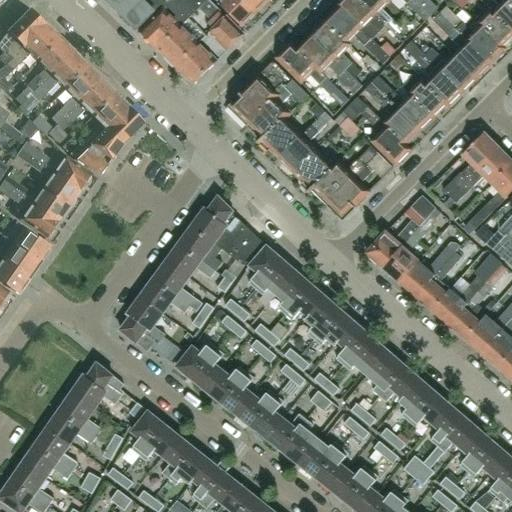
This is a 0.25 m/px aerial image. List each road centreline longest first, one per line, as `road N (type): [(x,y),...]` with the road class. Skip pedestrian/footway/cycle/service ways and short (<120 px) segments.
road 1 (residential): [(309,511),(80,325)]
road 2 (unclassified): [(511,418),(328,262)]
road 3 (residential): [(328,262),(484,105)]
road 4 (residential): [(80,325),(213,153)]
road 5 (unclassified): [(187,127),(59,0)]
road 6 (residential): [(310,0),(187,127)]
road 7 (unclassified): [(328,262),(213,153)]
